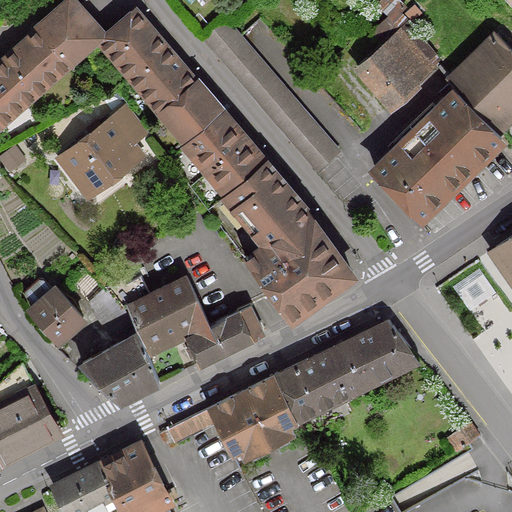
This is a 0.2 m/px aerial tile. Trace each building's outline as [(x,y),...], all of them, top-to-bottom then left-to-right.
[(103,31),(74,0),(67,0),(51,15),(82,50),(103,31)] [(383,0),(385,1),(379,6),(386,13),(392,20),(374,36),(385,50),(374,60),(371,56),(358,67),(390,106),(434,67),(432,65),(439,60),(440,58),(423,39),(399,13),(404,8),(397,0),(375,0),(376,1),(377,1),(378,0),(383,0)] [(135,7),(102,38),(138,79),(175,55),(135,7)] [(41,28),(0,65),(0,121),(3,124),(82,50),(51,15),(39,26),(41,28)] [(222,59),(245,42),(241,39),(228,23),(207,41),(222,59)] [(456,79),(497,125),(511,110),(511,51),(499,38),(497,38),(455,77),(456,79)] [(296,147),(318,129),(245,42),(222,59),(296,147)] [(197,77),(195,78),(175,55),(138,79),(191,139),(189,141),(232,190),(231,191),(270,236),(273,234),(291,221),(306,210),(265,162),(267,161),(197,77)] [(497,125),(456,79),(446,88),(446,89),(452,97),(378,165),(378,167),(420,212),(465,171),(459,165),(469,155),(475,161),(505,134),(497,125)] [(115,119),(133,143),(144,135),(144,134),(126,111),(115,119)] [(63,158),(77,177),(83,173),(94,186),(115,170),(120,175),(142,157),(143,156),(133,143),(115,119),(63,158)] [(318,129),(296,147),(314,169),(336,150),(318,129)] [(22,163),(15,149),(0,155),(0,161),(5,172),(22,163)] [(459,165),(465,171),(475,161),(469,155),(459,165)] [(83,173),(77,177),(92,197),(120,175),(115,170),(94,186),(83,173)] [(350,269),(306,210),(291,221),(335,281),(350,269)] [(273,234),(270,236),(244,256),(260,277),(289,316),(335,281),(291,221),(273,234)] [(511,234),(496,246),(511,267),(511,234)] [(141,332),(145,345),(182,328),(184,327),(201,363),(262,331),(248,304),(240,308),(210,324),(202,309),(195,292),(195,291),(187,276),(153,293),(151,289),(148,290),(139,270),(138,270),(103,285),(108,290),(114,295),(118,298),(127,307),(131,305),(139,329),(141,332)] [(53,286),(30,305),(57,336),(80,315),(53,286)] [(114,295),(108,290),(99,297),(100,298),(107,305),(117,299),(114,295)] [(107,305),(100,298),(91,306),(96,313),(107,305)] [(117,299),(107,305),(96,313),(105,325),(125,311),(117,299)] [(141,332),(139,329),(125,311),(105,325),(119,343),(141,332)] [(314,355),(276,373),(298,416),(420,357),(389,319),(359,333),(314,355)] [(145,345),(141,332),(119,343),(89,358),(83,361),(120,399),(159,381),(145,345)] [(0,452),(5,460),(59,431),(22,364),(0,384),(0,452)] [(298,416),(276,373),(208,407),(213,418),(229,450),(240,444),(246,455),(295,430),(290,420),(298,416)] [(213,418),(208,407),(170,426),(174,436),(192,427),(190,423),(196,420),(198,424),(213,418)] [(463,446),(480,432),(470,419),(449,436),(459,449),(463,446)] [(118,490),(123,501),(128,511),(139,511),(169,498),(140,440),(103,459),(118,490)] [(118,490),(103,459),(57,482),(72,509),(75,511),(78,510),(118,490)] [(118,490),(78,510),(82,511),(99,511),(123,501),(118,490)]
